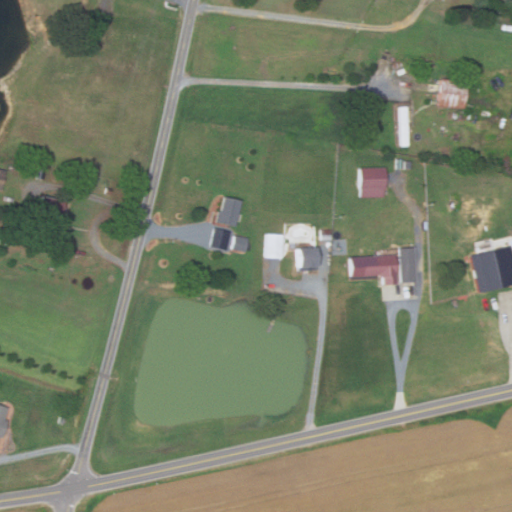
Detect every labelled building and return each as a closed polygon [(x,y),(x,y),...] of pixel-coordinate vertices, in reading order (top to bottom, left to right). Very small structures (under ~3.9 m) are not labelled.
[(91,0),(86,26),(77,24),(82,0),(91,0)] [(462,107),(436,106),(437,78),(464,80),(462,107)] [(398,145),(396,106),(410,105),(411,126),(406,126),(407,145),(398,145)] [(383,167),(383,186),(382,188),(382,197),(358,197),(358,186),(356,186),(356,167),(383,167)] [(42,178),(35,177),(36,168),(43,169),(42,178)] [(49,240),(32,237),(41,195),(63,200),(56,229),(52,228),(49,240)] [(233,225),(215,221),(220,197),(239,201),(233,225)] [(229,231),(225,249),(208,246),(212,228),(229,231)] [(319,240),(319,229),(330,229),(330,241),(319,240)] [(281,234),(280,258),(263,257),(265,233),(281,234)] [(232,235),(246,238),(243,252),(230,249),(232,235)] [(511,258),(511,283),(478,292),(469,255),(509,246),(511,258)] [(295,269),(293,248),(312,247),(313,268),(295,269)] [(415,282),(399,282),(397,248),(413,247),(415,282)] [(380,285),(379,275),(360,276),(359,256),(393,254),(395,284),(380,285)]
